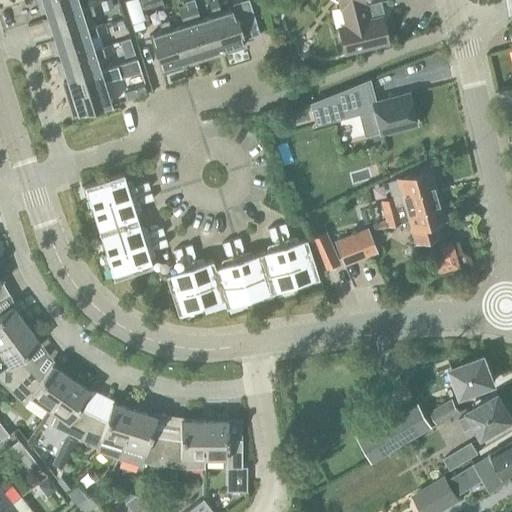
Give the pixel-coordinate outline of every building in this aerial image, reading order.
[(37,0),(42,13),(45,12),(47,18),(43,19),(44,20),(81,8),(81,7),(78,0),(37,0)] [(132,0),(118,0),(124,23),(138,19),(132,0)] [(208,0),(213,15),(224,53),(239,48),(238,44),(245,42),(244,38),(260,34),(248,0),(244,0),(233,4),(234,9),(221,13),(217,0),(208,0)] [(346,22),(378,14),(374,0),(337,0),(339,1),(341,7),(343,7),(346,22)] [(81,8),(44,20),(48,34),(52,33),(54,39),(87,28),(94,26),(90,14),(101,11),(98,2),(81,7),(81,8)] [(195,2),(187,5),(203,60),(219,55),(217,51),(223,49),(224,53),(213,15),(201,19),(195,2)] [(189,64),(203,60),(187,5),(178,7),(184,25),(171,29),(183,66),(182,62),(188,60),(189,64)] [(347,26),(340,28),(345,51),(387,41),(381,18),(379,18),(378,14),(346,22),(347,26)] [(60,60),(94,49),(90,37),(107,31),(105,23),(94,26),(87,28),(54,39),(50,40),(55,55),(59,54),(60,60)] [(168,71),(183,66),(171,29),(149,35),(160,69),(167,67),(168,71)] [(67,81),(101,70),(97,58),(114,52),(111,44),(94,49),(60,60),(57,61),(61,76),(65,75),(67,81)] [(67,81),(63,82),(68,97),(72,96),(78,116),(112,105),(103,79),(121,73),(118,65),(101,70),(67,81)] [(369,80),(311,103),(311,104),(316,124),(360,112),(365,135),(381,131),(416,122),(409,94),(398,97),(397,95),(375,101),(369,81),(369,80)] [(506,99),(511,97),(511,81),(501,85),(506,99)] [(383,209),(436,194),(429,170),(387,182),(391,197),(380,200),(383,209)] [(126,180),(123,173),(84,185),(113,278),(153,266),(150,257),(153,256),(155,254),(153,248),(156,247),(156,248),(167,244),(162,227),(151,230),(151,232),(148,232),(146,227),(143,225),(140,226),(136,212),(139,210),(140,208),(139,202),(141,201),(142,202),(153,199),(148,181),(136,185),(137,186),(134,186),(132,181),(129,179),(126,180)] [(364,229),(334,241),(342,261),(372,250),(366,234),(388,226),(399,223),(411,220),(413,228),(418,243),(442,236),(438,221),(443,220),(436,194),(410,201),(406,202),(394,206),(383,209),(386,219),(364,228),(364,229)] [(174,271),(165,274),(177,313),(223,299),(226,307),(319,278),(306,238),(298,240),(297,237),(295,235),(289,237),(288,234),(289,234),(285,222),(274,226),(268,228),(271,239),(272,239),(273,242),(268,244),(267,247),(268,250),(252,255),(251,251),(249,250),(243,252),(242,248),(243,248),(239,237),(222,242),(226,254),(227,254),(228,256),(222,259),(221,261),(222,265),(215,267),(212,259),(204,262),(203,258),(201,257),(195,258),(194,255),(195,255),(191,244),(174,249),(178,260),(179,260),(180,263),(174,265),(173,268),(174,271)] [(326,230),(309,238),(323,270),(340,262),(326,230)] [(0,344),(27,325),(12,305),(0,314),(0,344)] [(0,344),(0,351),(9,364),(0,371),(0,380),(9,389),(29,369),(19,359),(40,343),(27,325),(0,344)] [(493,383),(483,358),(452,369),(462,395),(493,383)] [(49,409),(71,378),(51,364),(41,380),(29,369),(9,389),(25,404),(30,395),(49,409)] [(62,430),(81,439),(93,413),(79,407),(90,391),(71,378),(49,409),(57,414),(52,426),(62,430)] [(469,412),(469,413),(458,419),(465,430),(476,424),(482,436),(511,419),(498,396),(469,412)] [(452,398),(430,410),(437,423),(437,424),(460,411),(452,398)] [(97,451),(119,459),(134,409),(112,402),(106,420),(100,438),(101,438),(98,448),(97,451)] [(430,410),(428,407),(388,433),(398,448),(437,423),(430,410)] [(119,459),(140,465),(141,461),(161,464),(166,436),(151,434),(157,416),(134,409),(119,459)] [(81,439),(98,448),(101,438),(100,438),(106,420),(93,413),(81,439)] [(180,439),(166,436),(161,464),(187,468),(203,468),(203,458),(204,420),(180,420),(180,439)] [(227,420),(204,420),(203,458),(227,458),(227,467),(230,467),(230,491),(247,491),(247,466),(242,466),(242,439),(227,439),(227,420)] [(11,434),(2,423),(0,424),(0,436),(3,441),(11,434)] [(371,461),(395,447),(394,445),(382,424),(358,438),(371,461)] [(13,445),(26,462),(33,457),(20,440),(13,445)] [(461,474),(450,480),(456,491),(481,476),(482,477),(490,491),(509,479),(507,475),(511,472),(511,441),(493,453),(493,452),(473,463),(475,466),(461,474)] [(473,442),(445,458),(452,470),(480,453),(473,442)] [(59,450),(52,463),(64,470),(71,456),(59,450)] [(26,462),(35,473),(42,468),(33,457),(26,462)] [(62,472),(57,479),(67,491),(73,486),(62,472)] [(423,511),(436,511),(461,499),(456,491),(450,480),(447,474),(413,493),(423,511)] [(352,511),(361,503),(349,494),(357,484),(347,475),(337,487),(325,477),(306,500),(319,511),(333,511),(342,503),(352,511)] [(0,511),(2,511),(12,505),(0,489),(0,511)] [(131,509),(128,511),(152,511),(141,497),(135,495),(125,502),(131,509)] [(213,511),(203,498),(185,511),(213,511)]
